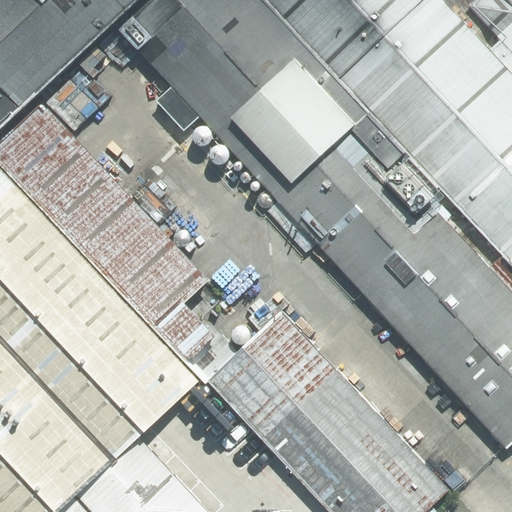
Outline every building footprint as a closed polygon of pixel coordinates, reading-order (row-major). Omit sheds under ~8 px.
[(0,0),(0,131),(108,30),(141,0),(0,0)] [(362,132),(359,134),(234,0),(156,0),(105,47),(129,74),(132,71),(498,469),(511,456),(511,318),(482,287),(427,227),(439,215),(362,132)] [(457,29),(430,0),(239,0),(368,138),(371,135),(504,279),(491,290),(511,312),(511,65),(474,25),(470,17),(457,29)] [(511,0),(471,0),(467,4),(511,53),(511,0)] [(0,139),(0,154),(204,373),(242,339),(196,290),(216,272),(49,94),(0,139)] [(0,334),(117,458),(198,381),(0,172),(0,334)] [(236,353),(203,385),(326,511),(424,511),(448,489),(278,314),(236,353)] [(64,511),(113,466),(0,346),(0,511),(64,511)] [(205,511),(143,445),(70,511),(205,511)]
